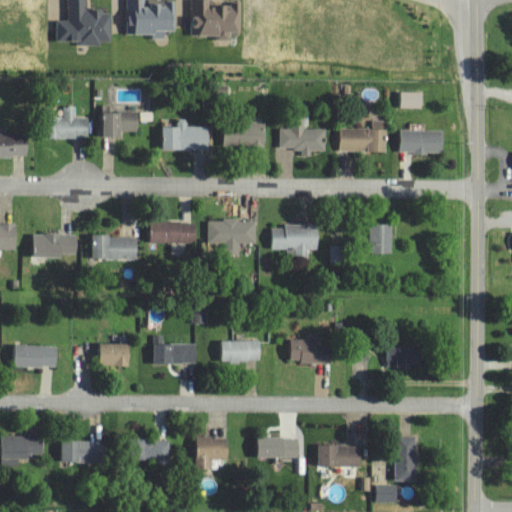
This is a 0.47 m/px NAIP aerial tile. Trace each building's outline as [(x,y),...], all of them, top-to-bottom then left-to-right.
[(58,40),(80,40),(80,44),(103,44),(103,40),(114,40),(114,10),(88,10),(88,0),(70,0),(70,20),(59,20),(58,40)] [(179,29),(178,0),(169,0),(169,3),(148,3),(147,0),(129,0),(130,32),(155,32),(156,37),(168,37),(168,29),(179,29)] [(243,30),(243,2),(212,2),(212,0),(194,0),(195,34),(219,33),(219,40),(232,40),(232,31),(243,30)] [(424,91),(403,91),(402,108),(424,108),(424,91)] [(78,106),(66,105),(65,116),(47,115),(47,137),(90,138),(91,117),(77,117),(78,106)] [(141,112),(105,111),(105,135),(123,136),(123,131),(140,131),(141,112)] [(327,128),(307,128),(307,113),(293,113),(293,128),(282,128),(282,148),(304,148),(304,156),(314,156),(314,151),(327,151),(327,128)] [(387,151),(388,120),(374,120),(374,127),(342,127),(341,150),(387,151)] [(226,123),(226,144),(266,145),(267,124),(226,123)] [(165,150),(211,148),(210,125),(165,127),(165,150)] [(444,153),(444,129),(401,128),(401,152),(444,153)] [(0,155),(31,155),(30,132),(0,132),(0,155)] [(241,243),(258,243),(258,220),(210,219),(209,244),(231,244),(230,253),(240,253),(241,243)] [(198,243),(198,222),(153,221),(153,242),(198,243)] [(274,227),(273,248),(298,249),(298,253),(320,253),(321,223),(286,223),(286,227),(274,227)] [(395,252),(394,223),(372,223),(373,253),(395,252)] [(35,233),(36,256),(79,255),(79,233),(35,233)] [(139,259),(139,235),(94,234),(94,258),(139,259)] [(208,323),(209,308),(194,307),(194,323),(208,323)] [(320,339),(293,338),(292,362),(333,362),(333,344),(320,344),(320,339)] [(222,340),(222,361),(262,360),(262,340),(222,340)] [(131,343),(102,342),(102,364),(131,364),(131,343)] [(155,363),(197,363),(198,343),(156,343),(155,363)] [(58,367),(59,345),(17,344),(16,365),(58,367)] [(422,366),(422,344),(389,344),(389,366),(422,366)] [(373,347),(357,346),(356,359),(372,360),(373,347)] [(45,456),(44,434),(3,436),(3,458),(45,456)] [(418,480),(419,436),(398,435),(397,480),(418,480)] [(230,459),(230,436),(199,437),(199,470),(214,470),(214,459),(230,459)] [(260,457),(301,457),(300,436),(260,437),(260,457)] [(170,438),(130,440),(130,461),(171,459),(170,438)] [(63,461),(104,462),(105,441),(64,440),(63,461)] [(363,445),(321,444),(320,465),(362,466),(363,445)] [(398,502),(398,485),(377,484),(377,501),(398,502)]
